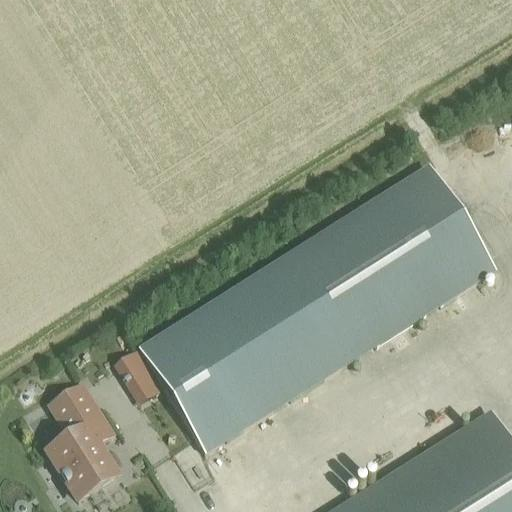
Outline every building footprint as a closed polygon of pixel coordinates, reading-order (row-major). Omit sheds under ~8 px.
[(428,174),(139,356),(204,459),(493,277),(428,174)] [(111,360),(132,407),(156,396),(135,349),(111,360)] [(354,383),(334,395),(340,404),(359,392),(354,383)] [(381,397),(387,408),(402,400),(396,389),(381,397)] [(81,391),(49,412),(70,445),(48,459),(77,506),(115,483),(95,450),(112,440),(81,391)] [(325,400),(305,418),(313,426),(333,408),(325,400)] [(511,511),(511,454),(491,422),(347,511),(511,511)]
